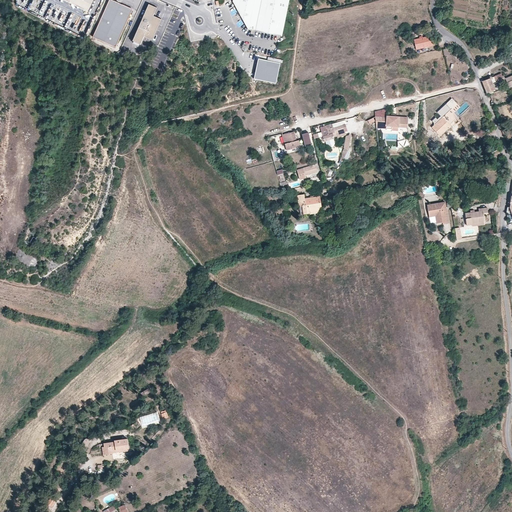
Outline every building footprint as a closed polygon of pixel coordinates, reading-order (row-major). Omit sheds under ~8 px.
[(34,10),(37,0),(31,0),(29,8),(34,10)] [(93,0),(64,0),(88,11),(93,0)] [(111,0),(108,0),(92,37),(115,47),(131,9),(111,0)] [(232,0),(233,2),(234,5),(246,27),(248,30),(254,30),(256,31),(278,35),(283,36),(289,0),(232,0)] [(150,22),(157,8),(149,4),(133,41),(140,44),(144,37),(152,40),(161,19),(155,17),(152,23),(150,22)] [(431,39),(431,35),(414,39),(416,49),(433,45),(431,39)] [(223,90),(213,43),(174,52),(185,99),(223,90)] [(280,64),(258,60),(254,80),(276,85),(280,64)] [(482,80),(487,92),(495,89),(493,83),(505,78),(503,72),(501,72),(501,73),(492,77),(482,80)] [(452,97),(446,103),(451,109),(457,103),(452,97)] [(467,102),(456,112),(460,118),(472,107),(467,102)] [(435,123),(442,116),(442,117),(451,109),(446,103),(437,111),(441,115),(438,118),(436,116),(432,120),(435,123)] [(407,127),(407,117),(386,115),(385,117),(375,116),(375,118),(376,124),(385,125),(385,127),(391,128),(391,126),(398,126),(407,127)] [(445,130),(450,125),(442,117),(442,116),(435,123),(431,126),(439,135),(445,130)] [(345,135),(343,124),(333,127),(332,123),(320,126),(323,140),(345,135)] [(295,140),(293,131),(282,135),(286,150),(297,147),(300,144),(298,140),(295,140)] [(308,132),(302,134),(305,144),(310,143),(308,132)] [(352,133),(345,135),(344,147),(345,148),(343,152),(342,156),(340,161),(343,162),(349,150),(352,133)] [(317,171),(315,164),(308,166),(297,170),(300,179),(306,177),(305,175),(311,173),(317,171)] [(321,204),(320,196),(305,199),(304,194),(297,195),(299,205),(302,205),(304,213),(310,212),(309,210),(322,209),(321,204)] [(444,226),(444,228),(447,228),(450,227),(446,206),(428,209),(430,221),(436,220),(438,227),(444,226)] [(473,222),(484,220),(483,212),(488,212),(488,210),(487,207),(479,208),(479,210),(466,212),(468,225),(473,224),(473,222)] [(432,231),(444,228),(444,226),(438,227),(436,220),(430,221),(432,231)] [(113,450),(129,446),(127,437),(114,439),(114,441),(103,443),(103,444),(104,447),(105,454),(114,452),(113,450)] [(49,498),(47,505),(53,507),(55,500),(49,498)]
